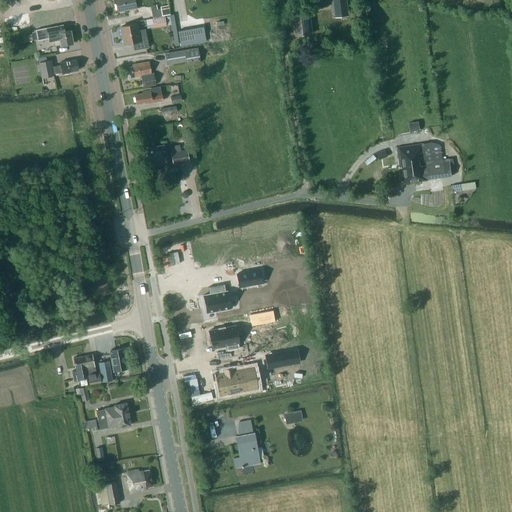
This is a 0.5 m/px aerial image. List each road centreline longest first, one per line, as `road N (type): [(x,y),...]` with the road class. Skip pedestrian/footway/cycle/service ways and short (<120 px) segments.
road 1 (tertiary): [(144,320),(86,0)]
road 2 (tertiary): [(181,511),(144,320)]
road 3 (unclassified): [(0,357),(144,320)]
